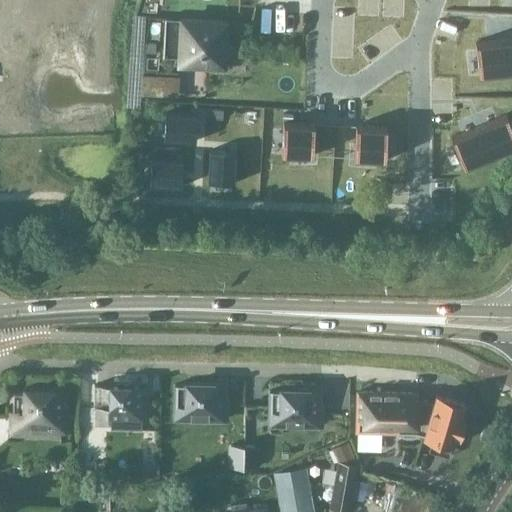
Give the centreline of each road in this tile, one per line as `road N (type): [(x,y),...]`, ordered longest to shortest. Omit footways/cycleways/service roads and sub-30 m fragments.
road 1 (secondary): [(0,317),(88,310),(511,322)]
road 2 (residential): [(407,50),(356,79),(315,82),(322,0)]
road 3 (residential): [(413,208),(407,50)]
